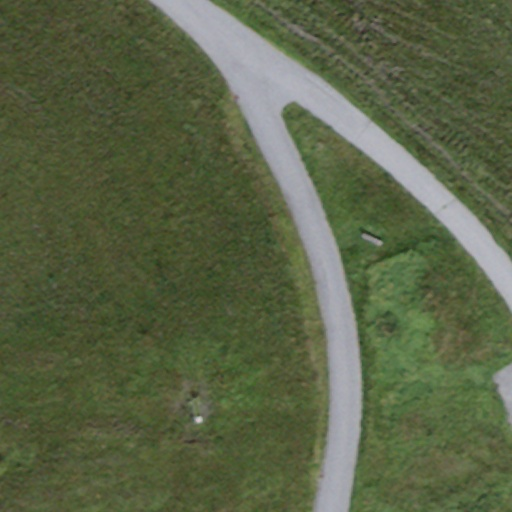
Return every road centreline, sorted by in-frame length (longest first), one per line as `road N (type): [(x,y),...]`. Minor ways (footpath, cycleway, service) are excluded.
road 1 (residential): [(335,511),(348,393),(338,298),(228,41)]
road 2 (residential): [(511,289),(452,214),(331,111),(228,41)]
